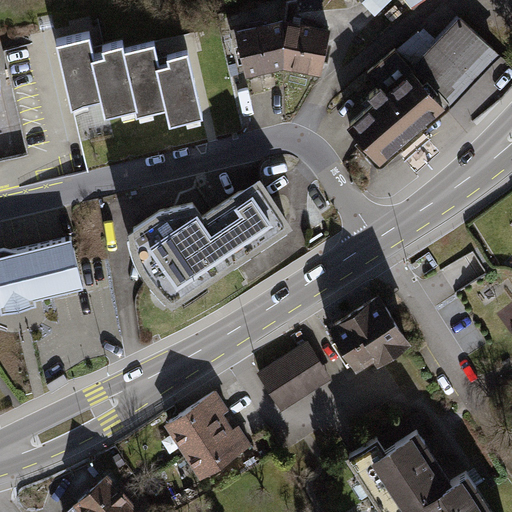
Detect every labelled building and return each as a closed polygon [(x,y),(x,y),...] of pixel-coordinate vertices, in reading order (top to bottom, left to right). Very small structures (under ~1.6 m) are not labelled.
[(359,0),(372,14),(387,0),(359,0)] [(359,101),(334,124),(369,161),(381,161),(493,54),(450,13),(407,61),(390,45),(355,77),(361,84),(351,93),(359,101)] [(277,40),(282,17),(252,23),(228,29),(239,75),(279,66),(277,40)] [(328,28),(282,17),(277,40),(279,66),(320,72),(328,28)] [(85,33),(56,40),(71,101),(98,94),(102,112),(137,104),(124,49),(121,37),(97,43),(99,51),(90,53),(85,33)] [(152,42),(124,49),(137,104),(138,112),(164,106),(168,120),(199,113),(185,51),(168,55),(169,61),(156,64),(152,42)] [(0,188),(58,175),(47,127),(23,133),(28,152),(0,158),(0,188)] [(155,208),(126,227),(131,250),(140,272),(169,305),(293,224),(259,174),(203,212),(195,200),(155,208)] [(71,238),(0,253),(0,310),(13,308),(57,301),(83,294),(71,238)] [(373,290),(319,324),(349,372),(375,355),(378,361),(406,344),(373,290)] [(303,342),(257,369),(280,408),(326,381),(303,342)] [(226,409),(212,387),(159,421),(176,449),(224,419),(220,414),(226,409)] [(224,419),(176,449),(195,478),(248,445),(236,426),(230,429),(224,419)] [(437,475),(407,427),(377,446),(372,437),(345,454),(381,511),(401,511),(403,511),(486,511),(456,463),(437,475)] [(126,511),(132,508),(103,473),(70,500),(80,511),(126,511)]
